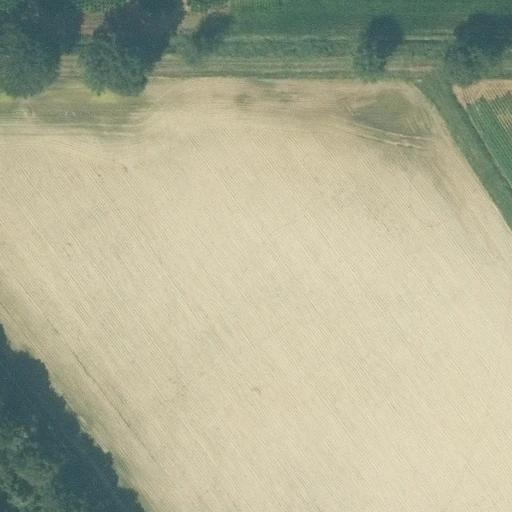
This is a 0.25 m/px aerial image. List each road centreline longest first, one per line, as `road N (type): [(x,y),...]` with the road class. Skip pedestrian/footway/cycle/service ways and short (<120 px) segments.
road 1 (track): [(511,66),(0,63)]
road 2 (track): [(109,511),(0,368)]
road 3 (track): [(511,212),(424,66)]
